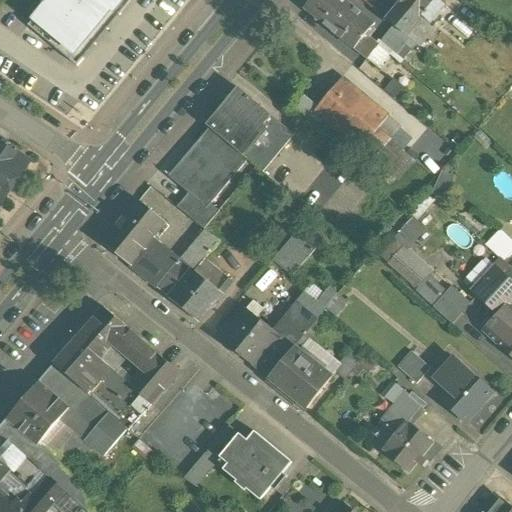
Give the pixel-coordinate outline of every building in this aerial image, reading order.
[(50,0),(34,21),(77,57),(83,49),(123,0),(50,0)] [(375,26),(344,0),(312,0),(305,8),(342,39),(354,25),(366,36),(375,26)] [(437,0),(436,0),(402,0),(406,2),(404,5),(421,19),(437,0)] [(421,19),(404,5),(388,23),(393,28),(406,38),(421,19)] [(366,36),(354,25),(342,39),(368,61),(380,47),(366,36)] [(406,38),(393,28),(381,42),(398,56),(410,41),(406,38)] [(402,125),(342,76),(313,109),(373,159),(374,158),(401,127),(402,125)] [(298,137),(243,91),(240,95),(234,90),(226,99),(232,104),(211,128),(248,160),(266,175),(298,137)] [(401,127),(374,158),(393,174),(403,163),(400,160),(405,154),(401,151),(412,136),(401,127)] [(206,210),(248,160),(213,130),(171,181),(206,210)] [(338,155),(318,139),(310,148),(330,165),(338,155)] [(3,145),(0,143),(0,209),(31,163),(16,154),(14,156),(11,155),(11,156),(2,150),(3,149),(1,147),(3,145)] [(436,193),(448,198),(457,176),(445,171),(436,193)] [(142,201),(107,243),(133,265),(155,239),(169,222),(142,201)] [(285,220),(258,250),(270,261),(274,257),(296,231),(285,220)] [(296,231),(274,257),(293,273),(325,236),(306,220),(296,231)] [(511,237),(503,229),(488,244),(507,262),(511,256),(511,237)] [(216,288),(197,273),(221,243),(207,232),(182,262),(161,288),(204,323),(226,296),(216,288)] [(432,270),(398,238),(383,254),(417,286),(432,270)] [(182,262),(155,239),(133,265),(161,288),(182,262)] [(511,278),(505,272),(500,267),(477,291),(502,316),(511,305),(511,278)] [(236,284),(226,276),(216,288),(226,296),(236,284)] [(454,286),(434,307),(453,324),(473,303),(454,286)] [(338,294),(330,287),(318,302),(326,309),(327,309),(338,294)] [(318,302),(304,289),(273,326),(297,347),(319,319),(326,309),(318,302)] [(338,294),(327,309),(337,317),(348,302),(338,294)] [(253,299),(224,336),(273,377),(297,347),(273,326),(252,309),(257,303),(253,299)] [(511,305),(502,316),(488,330),(505,347),(511,339),(511,305)] [(180,372),(104,310),(79,341),(105,362),(117,348),(146,372),(135,386),(145,395),(154,402),(180,372)] [(105,362),(79,341),(57,367),(117,419),(121,423),(145,395),(135,386),(105,362)] [(297,347),(273,377),(311,409),(335,379),(297,347)] [(432,369),(414,352),(400,368),(418,384),(432,369)] [(361,365),(351,357),(338,373),(349,382),(361,365)] [(459,361),(441,381),(453,391),(471,372),(459,361)] [(117,419),(57,367),(42,384),(72,410),(62,420),(77,434),(68,444),(78,452),(88,441),(90,442),(92,440),(90,438),(102,426),(107,431),(117,419)] [(453,391),(446,399),(466,418),(491,391),(471,372),(453,391)] [(72,410),(42,384),(8,420),(39,446),(62,420),(72,410)] [(145,395),(121,423),(130,430),(154,402),(145,395)] [(425,410),(410,397),(398,411),(410,421),(414,424),(425,410)] [(398,411),(388,424),(389,425),(400,434),(410,421),(398,411)] [(54,458),(39,446),(8,420),(0,428),(0,434),(23,454),(89,511),(99,511),(106,504),(64,467),(54,458)] [(392,443),(386,451),(408,469),(433,439),(414,424),(410,421),(400,434),(392,443)] [(400,434),(389,425),(381,434),(392,443),(400,434)] [(230,426),(210,450),(220,458),(240,434),(230,426)] [(293,462),(256,432),(248,441),(240,434),(220,458),(229,465),(224,471),(261,501),(293,462)] [(23,454),(0,434),(0,459),(11,469),(23,454)] [(68,444),(54,458),(64,467),(78,452),(68,444)] [(11,469),(0,480),(0,511),(89,511),(23,454),(11,469)] [(0,459),(0,480),(11,469),(0,459)] [(511,511),(511,510),(494,496),(482,511),(511,511)] [(355,511),(343,502),(334,511),(355,511)]
